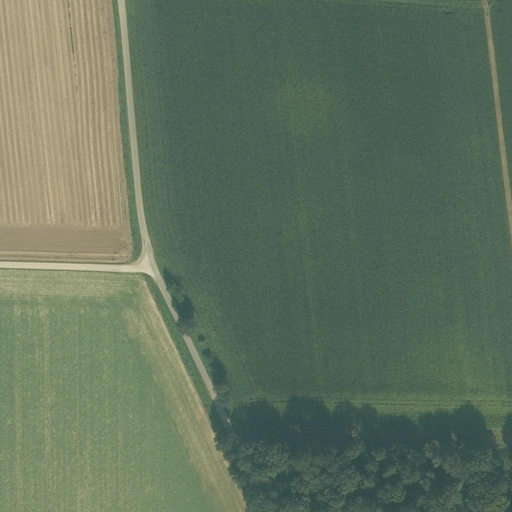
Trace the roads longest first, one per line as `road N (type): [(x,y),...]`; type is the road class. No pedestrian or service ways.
road 1 (unclassified): [(121,0),(143,234),(268,511)]
road 2 (track): [(154,269),(0,264)]
